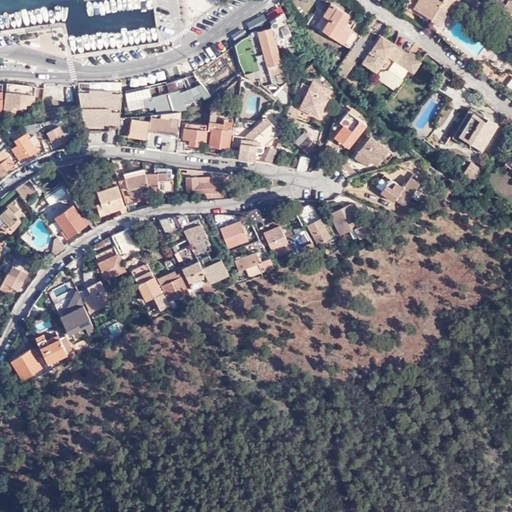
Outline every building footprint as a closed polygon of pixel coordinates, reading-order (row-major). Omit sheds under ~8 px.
[(419,0),(414,9),(430,19),(439,4),(432,0),(419,0)] [(456,0),(441,0),(439,4),(430,19),(438,24),(447,11),(449,12),(456,0)] [(355,39),(358,34),(342,23),(348,15),(330,2),(322,14),(327,17),(320,28),(350,48),(355,39)] [(327,17),(322,14),(315,24),(320,28),(327,17)] [(271,24),(271,28),(277,49),(286,47),(283,36),(290,34),(282,16),(275,21),(271,24)] [(435,29),(438,24),(430,19),(428,23),(435,29)] [(350,48),(335,70),(342,77),(357,56),(367,41),(366,39),(367,37),(369,38),(373,33),(365,27),(355,39),(350,48)] [(242,39),(235,45),(238,59),(246,75),(254,80),(276,75),(279,88),(286,81),(277,49),(271,28),(255,33),(242,39)] [(366,39),(367,41),(373,44),(379,35),(378,33),(373,40),(369,38),(367,37),(366,39)] [(373,44),(362,60),(361,61),(374,70),(387,69),(393,60),(412,73),(420,62),(414,58),(406,53),(379,35),(373,44)] [(367,41),(357,56),(362,60),(373,44),(367,41)] [(338,64),(345,54),(338,50),(332,59),(338,64)] [(408,50),(406,53),(414,58),(416,55),(408,50)] [(374,70),(361,61),(360,63),(373,72),(374,70)] [(224,72),(227,71),(222,62),(201,75),(209,89),(228,78),(224,72)] [(129,116),(132,116),(150,116),(157,116),(180,111),(187,109),(185,102),(194,99),(194,97),(200,93),(194,82),(193,82),(189,84),(186,77),(164,84),(126,93),(129,116)] [(308,85),(306,92),(299,107),(317,115),(320,108),(323,102),(329,88),(311,80),(308,85)] [(298,88),(306,92),(308,85),(301,82),(298,88)] [(33,105),(34,87),(8,85),(4,111),(15,112),(16,107),(26,108),(26,104),(33,105)] [(116,144),(118,124),(119,116),(122,94),(79,92),(89,144),(102,144),(116,144)] [(255,120),(266,107),(251,94),(240,107),(255,120)] [(187,109),(195,106),(194,99),(185,102),(187,109)] [(285,116),(295,119),(297,112),(294,106),(288,104),(285,116)] [(349,111),(356,117),(360,113),(352,107),(349,111)] [(461,127),(471,111),(468,109),(458,125),(461,127)] [(366,125),(356,117),(349,111),(347,110),(339,121),(343,125),(334,137),(348,147),(366,125)] [(497,123),(488,118),(486,121),(480,117),(471,111),(461,127),(458,133),(467,140),(481,149),(497,123)] [(119,144),(146,147),(150,121),(132,118),(132,116),(129,116),(119,116),(118,124),(121,125),(119,144)] [(146,147),(177,151),(179,119),(170,118),(169,120),(150,118),(150,121),(146,147)] [(266,118),(252,131),(256,135),(270,123),(266,118)] [(209,121),(208,128),(211,129),(209,147),(229,150),(232,121),(223,119),(223,123),(215,121),(209,121)] [(270,123),(256,135),(253,138),(263,148),(279,133),(270,123)] [(464,144),(467,140),(458,133),(461,127),(458,125),(452,136),(464,144)] [(63,133),(59,127),(48,133),(51,140),(50,140),(54,148),(68,140),(64,133),(63,133)] [(205,129),(185,127),(183,127),(182,138),(190,139),(190,145),(198,146),(199,140),(204,141),(205,129)] [(21,162),(37,152),(40,150),(38,147),(36,144),(39,143),(34,135),(31,137),(28,132),(16,140),(18,144),(12,148),(21,162)] [(311,146),(314,143),(304,132),(295,141),(308,155),(314,150),(311,146)] [(383,157),(388,150),(370,137),(355,157),(367,165),(369,163),(370,161),(375,164),(376,165),(383,157)] [(266,158),(272,160),(276,148),(269,146),(266,158)] [(0,173),(14,164),(3,150),(0,151),(0,173)] [(393,153),(388,150),(383,157),(387,160),(393,153)] [(31,160),(39,157),(37,152),(21,162),(19,163),(21,166),(31,160)] [(297,169),(305,171),(308,158),(300,156),(297,169)] [(123,161),(111,160),(116,173),(126,170),(123,161)] [(339,168),(345,175),(355,171),(344,161),(339,168)] [(462,174),(472,182),(480,168),(470,161),(462,174)] [(76,175),(69,164),(56,166),(67,181),(76,175)] [(145,174),(125,179),(127,189),(129,197),(138,198),(145,196),(146,200),(151,199),(149,192),(145,174)] [(166,174),(145,174),(149,192),(172,192),(172,181),(171,181),(166,181),(166,177),(166,174)] [(418,185),(409,179),(403,187),(384,174),(374,188),(393,201),(395,198),(404,204),(418,185)] [(205,193),(226,192),(226,181),(212,182),(198,183),(198,177),(185,178),(186,194),(205,193)] [(36,190),(28,179),(15,189),(20,195),(24,199),(36,190)] [(128,212),(126,205),(123,206),(116,184),(107,187),(107,191),(98,193),(100,201),(96,203),(100,214),(119,209),(120,214),(128,212)] [(352,202),(353,198),(341,193),(332,199),(341,207),(328,213),(339,235),(360,225),(349,203),(352,202)] [(34,212),(24,199),(20,195),(7,206),(8,208),(0,214),(0,215),(5,222),(0,225),(0,226),(10,233),(34,212)] [(59,231),(64,239),(88,223),(83,215),(81,217),(72,205),(53,218),(61,229),(59,231)] [(301,214),(313,207),(311,205),(308,205),(299,210),(301,214)] [(262,219),(255,207),(249,211),(255,223),(262,219)] [(330,237),(313,207),(301,214),(317,244),(330,237)] [(399,215),(400,216),(408,221),(412,215),(404,210),(402,210),(399,215)] [(185,215),(176,216),(181,226),(182,228),(187,227),(190,226),(185,215)] [(167,217),(158,218),(164,230),(166,230),(171,229),(181,226),(176,216),(167,217)] [(247,240),(238,218),(216,219),(228,247),(247,240)] [(141,222),(131,225),(137,238),(146,235),(141,222)] [(200,224),(187,228),(191,237),(203,231),(200,224)] [(295,249),(291,241),(287,243),(278,225),(263,232),(276,258),(295,249)] [(187,227),(182,228),(187,239),(191,237),(187,228),(187,227)] [(191,237),(187,239),(190,245),(203,238),(206,236),(203,231),(191,237)] [(57,238),(64,247),(65,246),(58,237),(57,238)] [(54,253),(55,255),(64,247),(57,238),(54,241),(54,253)] [(190,245),(197,260),(203,273),(214,269),(206,252),(210,251),(203,238),(190,245)] [(95,255),(98,261),(116,252),(114,247),(95,255)] [(214,269),(224,265),(222,262),(219,263),(213,249),(210,251),(206,252),(214,269)] [(116,252),(98,261),(109,285),(128,276),(116,252)] [(245,268),(249,278),(268,270),(274,267),(269,258),(259,262),(255,253),(234,261),(238,270),(245,268)] [(192,289),(208,281),(203,273),(197,260),(182,267),(192,289)] [(131,271),(147,264),(146,261),(130,268),(131,271)] [(166,303),(147,264),(131,271),(145,300),(152,297),(157,307),(166,303)] [(13,287),(17,289),(26,273),(12,265),(3,281),(13,287)] [(157,278),(167,300),(172,298),(187,292),(179,272),(175,273),(174,270),(157,278)] [(13,287),(3,281),(0,286),(0,287),(10,293),(13,287)] [(89,311),(106,304),(102,295),(106,294),(99,281),(90,286),(90,295),(83,298),(89,311)] [(82,306),(83,305),(76,289),(71,291),(75,298),(79,308),(82,306)] [(106,304),(110,302),(106,294),(102,295),(106,304)] [(79,308),(75,298),(66,302),(71,312),(79,308)] [(167,300),(172,311),(177,308),(172,298),(167,300)] [(79,308),(71,312),(65,314),(68,321),(63,324),(68,334),(89,324),(82,306),(79,308)] [(60,317),(63,324),(68,321),(65,314),(60,317)] [(36,337),(40,346),(47,343),(46,339),(43,333),(36,337)] [(48,363),(65,354),(70,352),(63,336),(59,337),(58,334),(46,339),(47,343),(40,346),(48,363)] [(99,337),(102,344),(109,340),(107,334),(99,337)] [(63,336),(70,352),(73,351),(65,335),(63,336)] [(22,379),(40,368),(29,349),(10,360),(22,379)]
